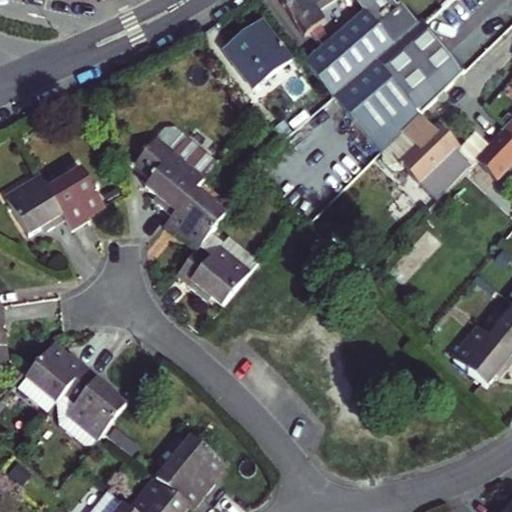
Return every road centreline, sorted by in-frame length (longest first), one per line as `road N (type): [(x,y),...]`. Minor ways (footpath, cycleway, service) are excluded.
road 1 (residential): [(325,508),(251,410),(113,295)]
road 2 (secondary): [(185,0),(33,72)]
road 3 (residential): [(363,502),(444,486),(511,454)]
